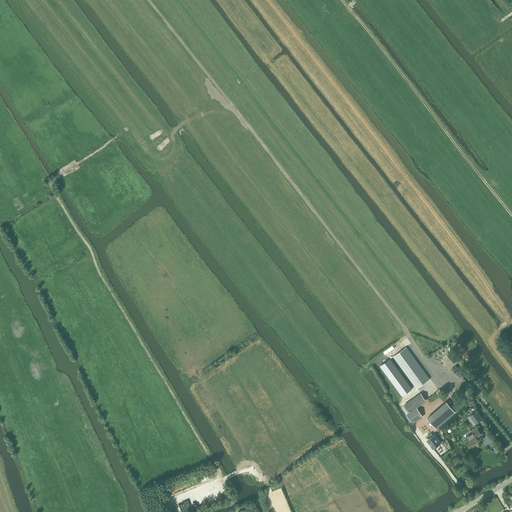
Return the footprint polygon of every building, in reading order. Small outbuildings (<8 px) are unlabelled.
[(417,389),(430,380),(406,347),(393,357),(417,389)] [(402,396),(412,389),(390,359),(380,366),(402,396)] [(423,416),(417,407),(426,401),(421,394),(405,405),(410,413),(407,414),(408,416),(413,423),(423,416)] [(455,412),(453,409),(447,402),(428,418),(437,429),(445,422),(455,412)] [(476,411),(470,415),(476,424),(482,419),(483,419),(476,411)] [(476,437),(481,434),(477,428),(472,432),(473,433),(476,437)] [(435,435),(433,436),(431,433),(427,437),(428,439),(427,440),(432,449),(440,443),(435,435)] [(479,441),(476,437),(473,433),(464,439),(470,447),(475,443),(479,441)]
